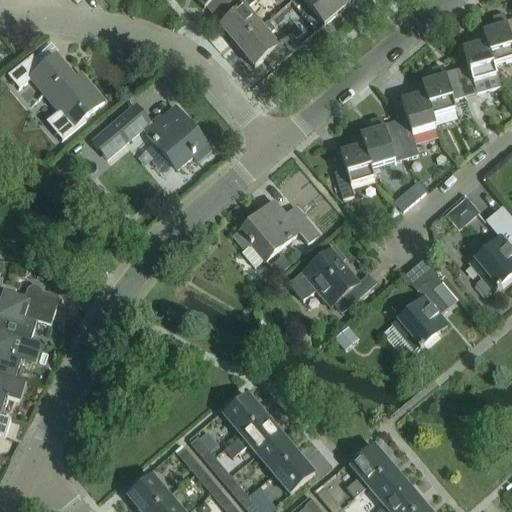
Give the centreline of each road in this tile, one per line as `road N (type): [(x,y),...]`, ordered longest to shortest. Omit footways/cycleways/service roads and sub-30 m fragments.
road 1 (residential): [(36,468),(100,320),(154,246),(274,146)]
road 2 (residential): [(274,146),(195,52),(163,37),(0,10)]
road 3 (residential): [(274,146),(446,0)]
road 4 (residential): [(403,248),(418,217),(511,137)]
